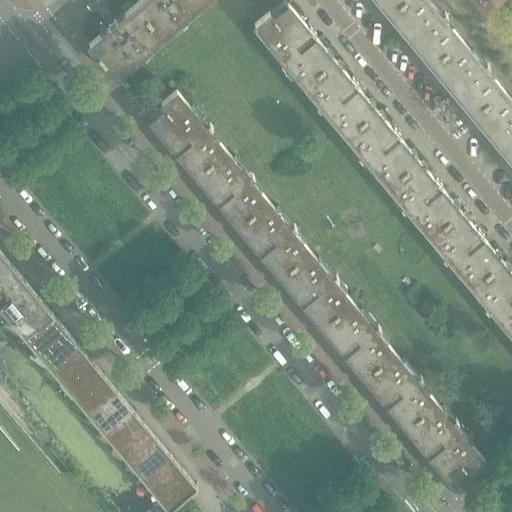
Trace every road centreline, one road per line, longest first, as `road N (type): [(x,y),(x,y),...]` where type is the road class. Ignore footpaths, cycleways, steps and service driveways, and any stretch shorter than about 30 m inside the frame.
road 1 (residential): [(423,511),(21,32)]
road 2 (residential): [(0,185),(270,511)]
road 3 (residential): [(511,225),(317,0)]
